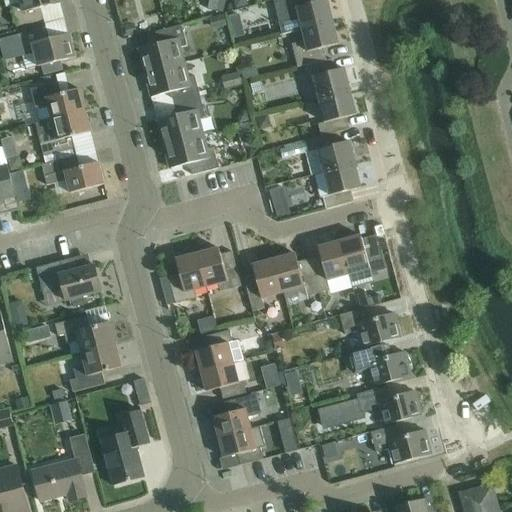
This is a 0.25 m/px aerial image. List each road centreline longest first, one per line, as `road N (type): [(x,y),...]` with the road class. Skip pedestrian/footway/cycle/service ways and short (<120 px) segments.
road 1 (residential): [(186,495),(220,508),(308,485),(343,500),(479,462),(444,381),(403,201)]
road 2 (residential): [(186,495),(195,469),(127,243),(133,217)]
road 3 (residential): [(403,201),(281,234),(248,204),(161,222),(133,217)]
road 4 (residential): [(133,217),(138,193),(94,0)]
road 5 (residential): [(403,201),(357,0)]
road 6 (residential): [(0,247),(133,217)]
